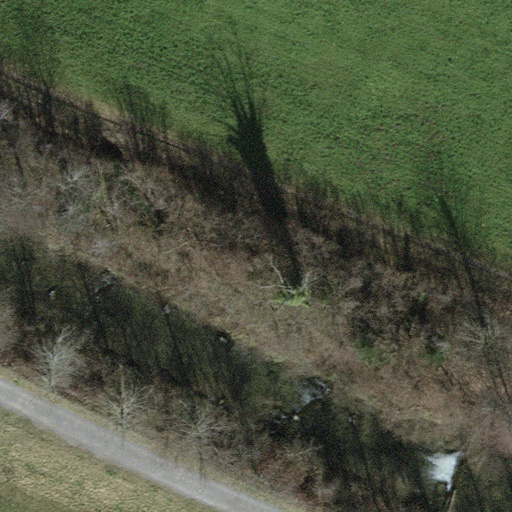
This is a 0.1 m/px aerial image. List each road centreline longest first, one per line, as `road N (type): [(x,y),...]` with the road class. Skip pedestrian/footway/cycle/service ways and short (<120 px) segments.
road 1 (track): [(511,282),(196,152),(0,36)]
road 2 (track): [(259,511),(0,376)]
